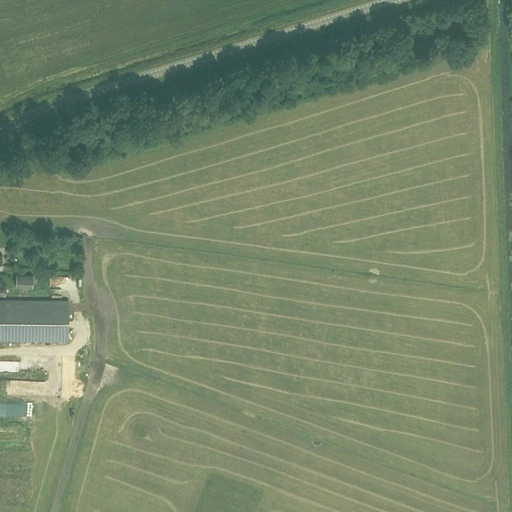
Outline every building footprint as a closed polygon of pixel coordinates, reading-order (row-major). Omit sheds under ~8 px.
[(33,287),(33,275),(16,274),(16,287),(33,287)] [(65,289),(65,287),(71,287),(72,277),(54,276),(54,289),(65,289)] [(0,339),(32,340),(32,300),(0,299),(0,339)] [(69,300),(32,300),(32,340),(69,341),(69,300)] [(61,359),(55,374),(65,378),(71,363),(61,359)] [(28,396),(27,382),(1,384),(2,391),(6,391),(6,397),(28,396)]
